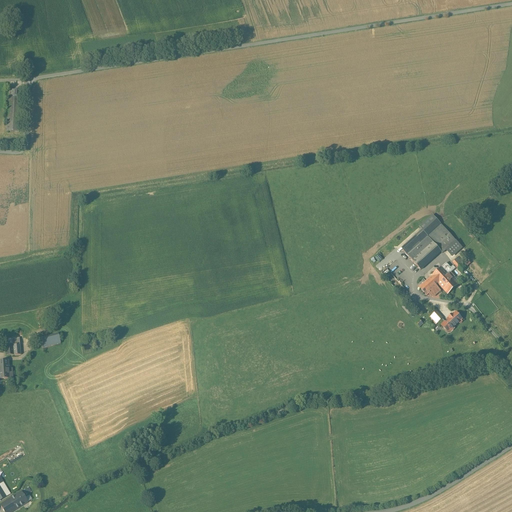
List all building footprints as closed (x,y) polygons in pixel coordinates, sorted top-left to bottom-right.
[(20,92),(8,92),(7,132),(19,132),(20,92)] [(431,216),(419,227),(423,232),(427,237),(440,226),(436,221),(431,216)] [(440,226),(427,237),(433,243),(441,252),(442,254),(450,246),(455,242),(440,226)] [(423,232),(403,251),(407,255),(427,237),(423,232)] [(427,237),(407,255),(412,261),(433,243),(427,237)] [(455,242),(450,246),(454,251),(459,246),(455,242)] [(433,243),(412,261),(420,270),(441,252),(433,243)] [(462,261),(459,257),(452,263),(457,268),(461,272),(467,267),(462,261)] [(446,263),(442,267),(446,273),(451,268),(446,263)] [(439,285),(448,294),(458,285),(452,279),(454,277),(451,273),(455,269),(453,266),(451,268),(446,273),(449,275),(439,285)] [(442,267),(432,277),(439,285),(449,275),(446,273),(442,267)] [(407,292),(389,269),(384,273),(395,287),(397,286),(399,289),(403,295),(407,292)] [(432,277),(419,288),(426,296),(439,285),(432,277)] [(436,287),(428,294),(431,297),(433,297),(440,291),(436,287)] [(442,319),(436,312),(434,315),(436,317),(434,319),(438,323),(439,322),(442,319)] [(452,316),(452,315),(449,318),(449,319),(445,323),(442,319),(439,322),(447,330),(448,329),(451,331),(454,328),(453,327),(462,320),(456,313),(452,316)] [(62,345),(62,335),(42,336),(43,346),(62,345)] [(13,346),(5,346),(6,356),(14,356),(13,346)] [(8,361),(0,361),(0,379),(9,379),(8,370),(10,370),(9,368),(8,368),(8,361)] [(0,500),(10,494),(0,478),(0,500)] [(10,499),(0,505),(4,511),(11,511),(27,502),(21,492),(14,497),(10,499)]
